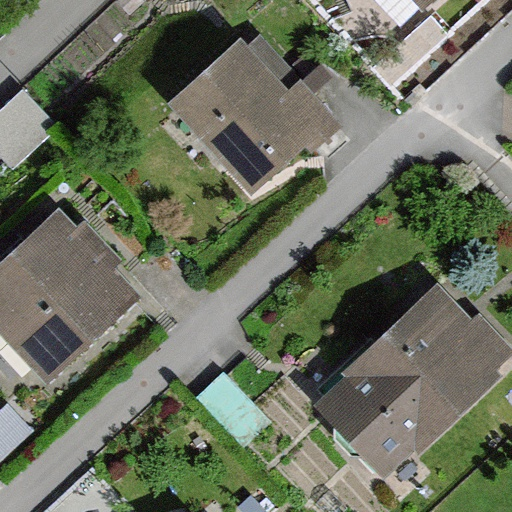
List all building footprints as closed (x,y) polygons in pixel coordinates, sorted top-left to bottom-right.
[(437,0),(405,0),(422,16),(437,0)] [(278,98),(223,42),(153,110),(239,197),(290,147),(298,155),(330,124),(291,85),(278,98)] [(0,100),(0,139),(12,152),(56,108),(25,76),(0,100)] [(129,301),(43,211),(0,251),(0,348),(38,388),(129,301)] [(462,324),(422,286),(296,405),(375,488),(493,378),(484,369),(501,353),(468,318),(462,324)]
